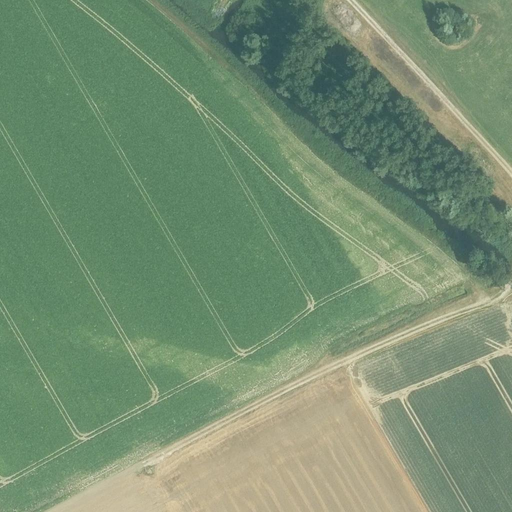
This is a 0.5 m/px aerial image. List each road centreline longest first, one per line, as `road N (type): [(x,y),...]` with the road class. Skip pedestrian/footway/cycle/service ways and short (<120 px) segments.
road 1 (track): [(156,457),(324,370),(498,299),(511,284)]
road 2 (track): [(511,173),(350,0)]
